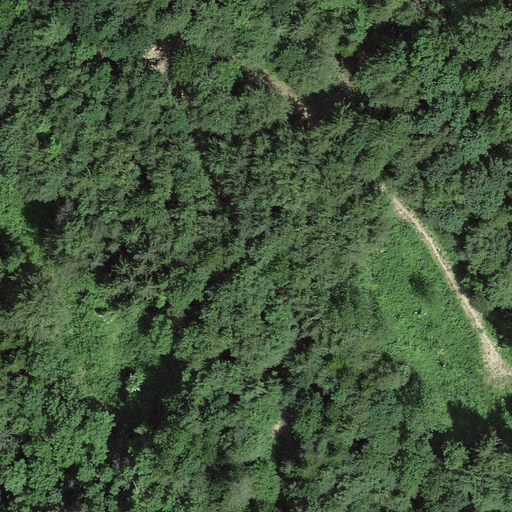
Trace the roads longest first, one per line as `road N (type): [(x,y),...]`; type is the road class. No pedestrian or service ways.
road 1 (track): [(151,49),(198,48),(245,67),(292,100),(449,261),(498,362)]
road 2 (track): [(151,49),(186,103),(292,320),(280,438)]
road 3 (track): [(0,132),(21,99),(61,65),(151,49)]
